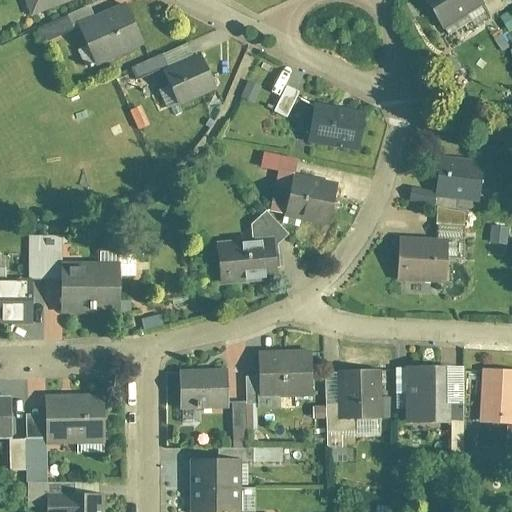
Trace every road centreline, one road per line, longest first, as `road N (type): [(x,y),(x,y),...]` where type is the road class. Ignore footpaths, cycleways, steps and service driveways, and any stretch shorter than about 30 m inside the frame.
road 1 (residential): [(296,305),(337,257),(362,204),(379,154),(389,70)]
road 2 (residential): [(296,305),(347,323),(511,331)]
road 3 (residential): [(132,341),(137,511)]
road 4 (residential): [(132,341),(296,305)]
road 5 (residential): [(0,348),(132,341)]
road 6 (residential): [(389,70),(327,61),(266,34)]
